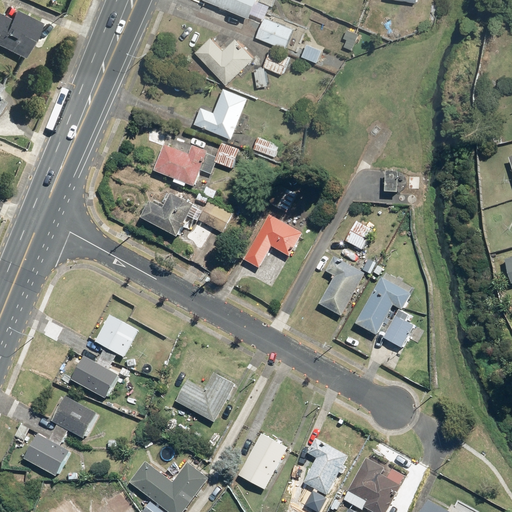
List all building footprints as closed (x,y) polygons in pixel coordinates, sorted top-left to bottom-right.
[(202,0),(202,2),(248,21),(250,15),(263,20),(264,18),(265,17),(271,1),(269,0),(202,0)] [(0,42),(25,57),(45,22),(19,7),(12,19),(0,12),(0,42)] [(329,18),(314,12),(310,20),(326,27),(329,18)] [(293,29),(265,17),(264,18),(263,20),(256,39),(285,50),(293,29)] [(212,39),(195,54),(225,87),(255,59),(237,39),(223,51),(212,39)] [(289,58),(271,50),(264,69),(282,76),(289,58)] [(266,70),(255,70),(255,89),(266,88),(266,70)] [(0,111),(10,102),(1,93),(6,87),(0,80),(0,111)] [(247,99),(223,90),(214,114),(200,109),(193,126),(232,140),(247,99)] [(240,152),(221,145),(215,160),(207,157),(208,155),(192,148),(188,157),(164,148),(153,175),(174,182),(172,185),(184,190),(185,187),(194,191),(201,173),(212,177),(216,165),(232,171),(240,152)] [(397,173),(385,173),(384,194),(396,195),(397,173)] [(283,186),(271,208),(286,216),(298,195),(283,186)] [(217,191),(208,187),(204,196),(199,194),(196,201),(205,205),(208,199),(213,201),(217,191)] [(189,198),(178,192),(173,200),(171,199),(163,213),(147,205),(139,222),(177,242),(188,220),(196,224),(203,211),(187,203),(189,198)] [(232,216),(210,204),(201,220),(224,232),(232,216)] [(269,217),(243,262),(259,271),(272,249),(289,259),(303,236),(269,217)] [(373,231),(357,222),(345,242),(361,251),(373,231)] [(335,279),(319,307),(339,318),(365,275),(334,257),(324,273),(335,279)] [(384,281),(381,279),(354,326),(375,337),(392,307),(398,310),(401,312),(414,289),(387,275),(384,281)] [(401,312),(398,310),(382,340),(401,351),(414,327),(406,323),(410,317),(401,312)] [(116,315),(102,341),(129,356),(144,330),(116,315)] [(90,356),(76,378),(110,398),(124,374),(114,368),(120,358),(108,350),(101,362),(90,356)] [(141,358),(127,359),(127,367),(141,366),(141,358)] [(210,389),(193,380),(182,400),(220,421),(241,384),(219,372),(210,389)] [(104,412),(71,395),(58,421),(62,423),(54,438),(43,433),(30,459),(63,476),(69,463),(77,467),(84,454),(66,444),(74,429),(91,438),(104,412)] [(267,434),(245,476),(271,490),(293,447),(267,434)] [(356,456),(320,438),(313,452),(322,456),(309,481),(333,494),(335,490),(340,493),(349,475),(347,474),(356,456)] [(398,467),(393,476),(386,472),(390,465),(373,456),(345,508),(352,511),(367,511),(370,507),(379,511),(390,511),(411,474),(398,467)] [(151,460),(135,481),(173,511),(174,510),(176,511),(188,511),(215,478),(194,462),(186,471),(178,465),(170,475),(151,460)] [(114,480),(102,487),(109,500),(107,501),(113,511),(129,511),(138,507),(127,489),(121,493),(114,480)] [(83,511),(73,497),(51,511),(83,511)] [(169,511),(152,498),(143,509),(146,511),(169,511)] [(453,511),(433,501),(427,511),(453,511)]
